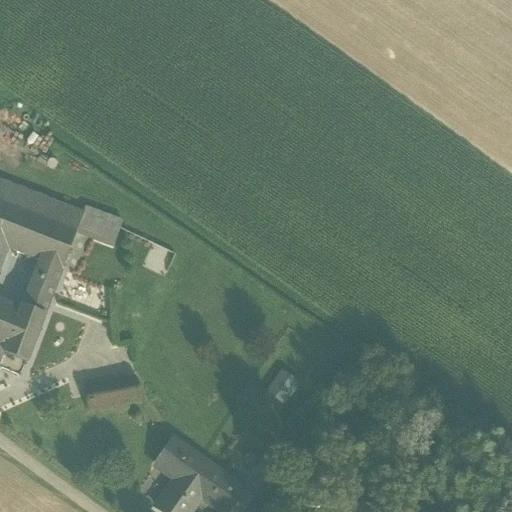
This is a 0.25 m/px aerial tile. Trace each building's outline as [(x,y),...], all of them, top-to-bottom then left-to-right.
[(82,216),(1,184),(0,187),(0,202),(76,233),(82,216)] [(0,202),(0,248),(5,250),(38,263),(60,272),(76,233),(0,202)] [(119,230),(82,216),(76,233),(112,247),(119,230)] [(38,263),(20,308),(43,317),(60,272),(38,263)] [(18,311),(0,303),(0,348),(2,350),(18,311)] [(43,317),(20,308),(19,311),(18,311),(2,350),(4,351),(3,356),(24,364),(43,317)] [(24,364),(3,356),(0,362),(0,371),(18,378),(24,364)] [(264,397),(284,406),(297,380),(277,370),(264,397)] [(134,379),(84,388),(88,412),(138,403),(134,379)] [(224,479),(172,443),(155,467),(175,482),(155,510),(158,511),(190,511),(200,499),(210,506),(216,497),(213,495),(224,479)] [(318,454),(302,454),(302,498),(317,499),(318,454)] [(241,491),(224,479),(213,495),(216,497),(210,506),(218,511),(227,511),(241,491)] [(261,487),(249,479),(241,491),(252,499),(261,487)] [(241,491),(227,511),(243,511),(252,499),(241,491)] [(349,503),(338,511),(362,511),(363,503),(349,503)]
